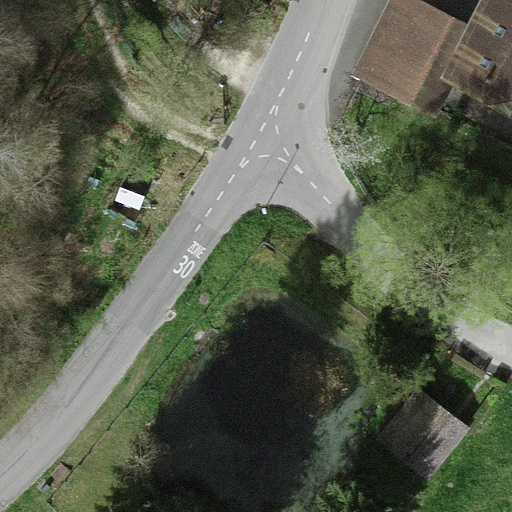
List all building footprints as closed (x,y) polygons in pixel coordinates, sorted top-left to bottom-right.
[(242,0),(284,14),(288,0),(242,0)] [(511,0),(485,0),(464,42),(438,94),(511,130),(511,0)] [(438,94),(464,42),(384,1),(341,86),(422,127),(438,94)] [(504,264),(487,255),(473,280),(491,289),(504,264)] [(427,476),(469,425),(419,384),(378,435),(427,476)]
